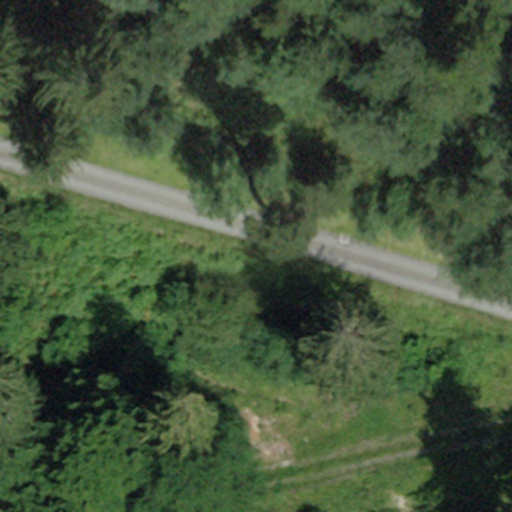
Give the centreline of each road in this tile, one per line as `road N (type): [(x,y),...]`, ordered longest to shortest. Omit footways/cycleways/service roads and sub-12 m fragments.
road 1 (unclassified): [(0,152),(511,306)]
road 2 (track): [(101,511),(511,434)]
